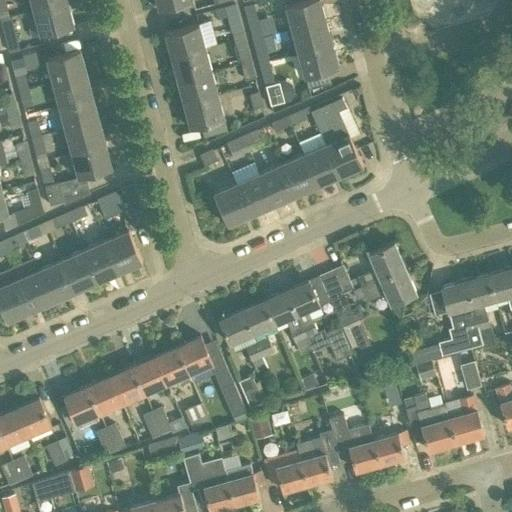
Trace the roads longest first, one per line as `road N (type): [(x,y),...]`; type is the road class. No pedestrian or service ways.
road 1 (residential): [(193,281),(118,0)]
road 2 (residential): [(410,187),(193,281)]
road 3 (residential): [(193,281),(0,365)]
road 4 (residential): [(346,511),(484,472)]
road 5 (residential): [(394,138),(358,0)]
road 6 (residential): [(511,232),(453,248),(435,239),(410,187)]
road 7 (residential): [(394,138),(511,87)]
